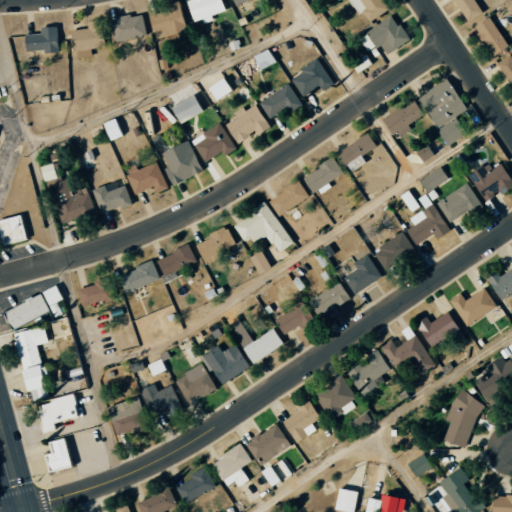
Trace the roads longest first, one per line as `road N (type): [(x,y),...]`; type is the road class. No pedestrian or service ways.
road 1 (residential): [(14,511),(178,449),(511,226)]
road 2 (residential): [(0,277),(87,254),(204,206),(450,42)]
road 3 (residential): [(511,134),(422,0)]
